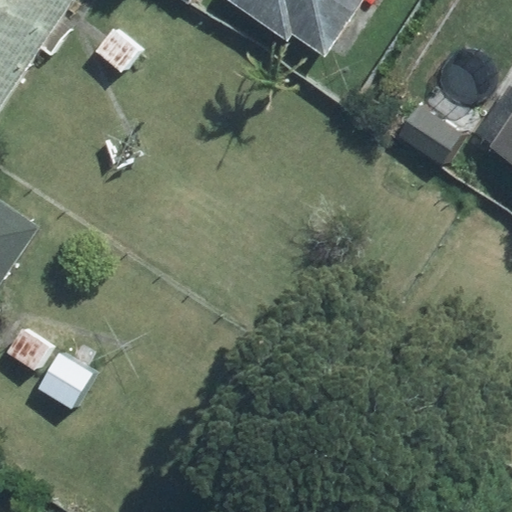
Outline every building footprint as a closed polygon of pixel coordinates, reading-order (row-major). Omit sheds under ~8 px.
[(0,0),(0,112),(76,0),(0,0)] [(304,25),(338,48),(370,0),(250,0),(299,32),(304,25)] [(144,49),(119,29),(104,48),(128,68),(144,49)] [(511,92),(486,132),(511,149),(511,92)] [(0,290),(44,225),(0,195),(0,290)] [(28,326),(13,350),(42,368),(56,345),(28,326)]
